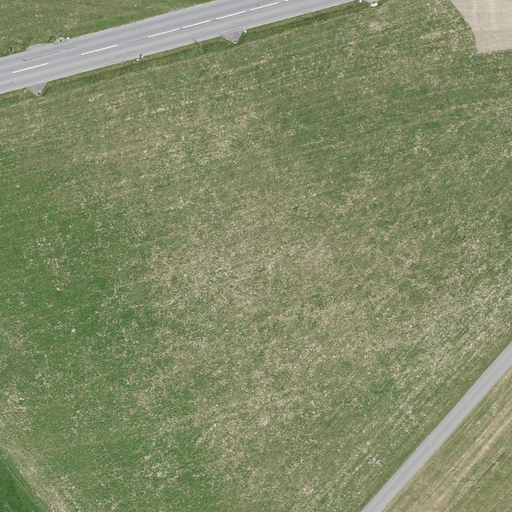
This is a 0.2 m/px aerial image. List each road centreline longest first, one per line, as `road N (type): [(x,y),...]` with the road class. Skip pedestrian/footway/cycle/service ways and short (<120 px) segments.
road 1 (secondary): [(0,76),(295,0)]
road 2 (unclassified): [(370,511),(511,353)]
